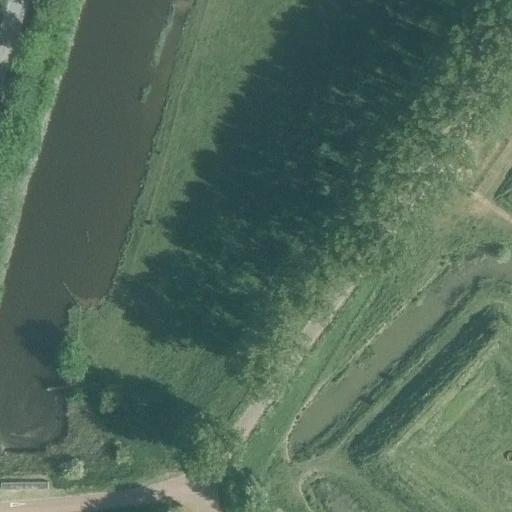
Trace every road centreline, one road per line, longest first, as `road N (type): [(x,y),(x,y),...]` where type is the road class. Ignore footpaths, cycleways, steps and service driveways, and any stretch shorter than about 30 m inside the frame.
road 1 (unclassified): [(195,488),(511,45)]
road 2 (unclassified): [(0,511),(195,488)]
